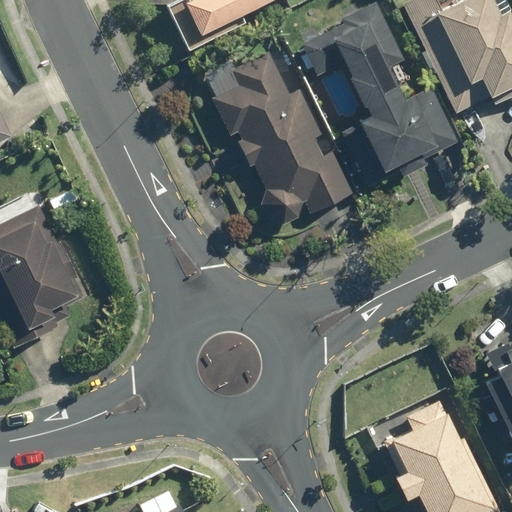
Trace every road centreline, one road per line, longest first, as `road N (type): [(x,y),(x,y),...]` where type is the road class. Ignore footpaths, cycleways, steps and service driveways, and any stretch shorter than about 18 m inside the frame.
road 1 (residential): [(207,306),(54,0)]
road 2 (residential): [(511,228),(289,344)]
road 3 (residential): [(0,439),(83,420),(173,379)]
